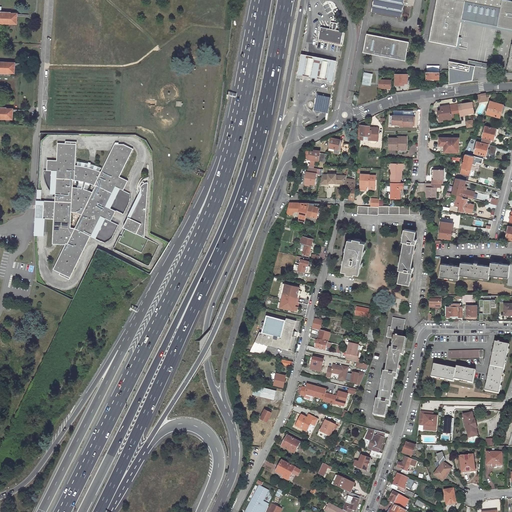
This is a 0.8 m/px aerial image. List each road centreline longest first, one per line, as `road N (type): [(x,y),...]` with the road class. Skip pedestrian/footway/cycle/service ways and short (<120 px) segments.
road 1 (trunk): [(243,98),(229,161),(193,253),(62,511)]
road 2 (trunk): [(230,428),(205,364),(205,324),(259,194),(302,0)]
road 3 (trunk): [(80,511),(258,132)]
road 4 (trunk): [(98,511),(231,222),(258,132)]
road 5 (residential): [(233,511),(285,408),(343,200),(277,196)]
road 6 (trunk): [(144,447),(208,342),(289,150)]
road 7 (residential): [(370,511),(426,330),(511,328)]
road 8 (trunk): [(146,304),(40,465),(0,495)]
road 9 (residential): [(230,428),(223,362),(277,196)]
road 10 (trunk): [(146,304),(41,511)]
road 11 (trunk): [(243,98),(146,304)]
road 12 (track): [(42,64),(131,64),(158,45),(108,0)]
road 13 (trunk): [(144,447),(178,423),(205,431),(219,464),(209,492)]
road 14 (trunk): [(258,132),(285,0)]
